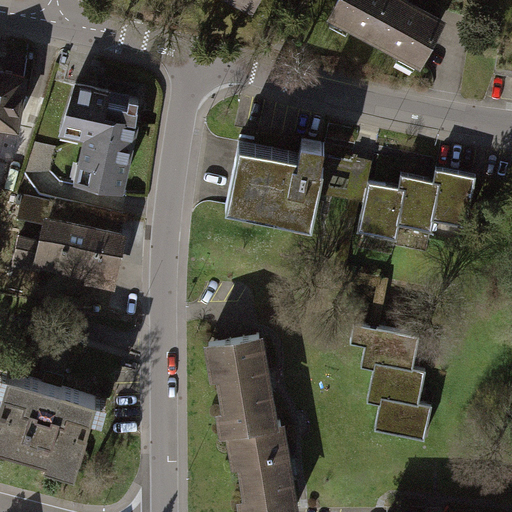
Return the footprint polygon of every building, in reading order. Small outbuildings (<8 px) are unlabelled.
[(225,0),(250,14),(258,0),(225,0)] [(447,20),(409,0),(338,0),(328,21),(421,69),(447,20)] [(145,92),(76,78),(59,130),(84,135),(75,180),(125,190),(145,92)] [(25,84),(0,79),(0,131),(15,134),(25,84)] [(298,151),(240,138),(225,204),(312,223),(325,164),(321,163),(326,141),(302,136),(298,151)] [(386,182),(368,178),(358,230),(397,237),(400,222),(432,229),(434,216),(466,224),(474,181),(442,175),(439,188),(406,182),(404,194),(385,190),(386,182)] [(17,216),(43,222),(45,212),(51,213),(54,200),(22,193),(17,216)] [(43,222),(39,238),(21,234),(14,265),(39,271),(41,264),(114,281),(126,231),(51,213),(45,212),(43,222)] [(418,340),(351,327),(348,346),(364,348),(359,368),(374,367),(367,401),(379,404),(374,432),(427,440),(432,411),(420,404),(424,375),(410,372),(418,340)] [(265,331),(206,342),(212,378),(219,377),(225,409),(218,410),(222,435),(228,434),(233,465),(240,464),(246,496),(239,497),(241,511),(304,511),(288,419),(281,420),(265,331)] [(45,464),(77,473),(99,398),(61,387),(58,397),(43,393),(47,382),(10,372),(0,406),(0,444),(47,458),(45,464)]
